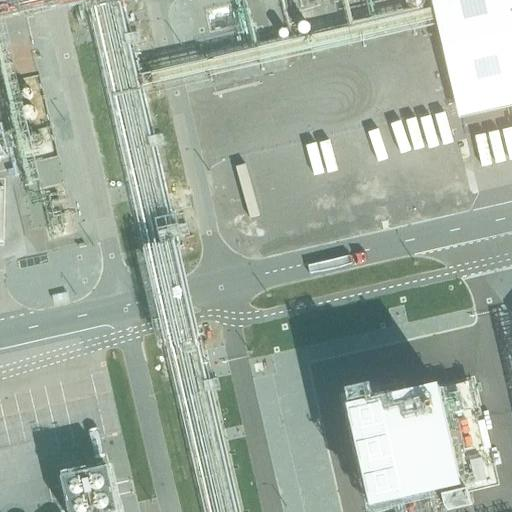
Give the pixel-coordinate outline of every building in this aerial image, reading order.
[(0,54),(29,184),(41,181),(28,120),(30,120),(32,120),(35,118),(36,117),(36,114),(35,111),(33,109),(31,108),(29,107),(28,100),(30,99),(31,98),(32,96),(31,93),(30,92),(29,91),(27,90),(25,91),(23,92),(22,95),(23,97),(24,99),(25,99),(27,100),(28,107),(27,107),(26,108),(25,109),(5,22),(86,3),(85,0),(26,0),(0,6),(0,54)] [(239,511),(189,292),(144,98),(139,77),(121,0),(85,0),(86,3),(154,301),(202,511),(239,511)] [(342,0),(349,29),(139,77),(144,98),(213,82),(212,79),(438,27),(434,10),(419,14),(418,10),(377,19),(373,0),(342,0)] [(511,0),(432,0),(434,10),(438,27),(459,120),(511,108),(511,0)] [(107,370),(87,375),(103,442),(123,437),(107,370)] [(373,511),(356,435),(313,444),(328,511),(373,511)] [(69,511),(118,511),(110,468),(62,478),(69,511)]
